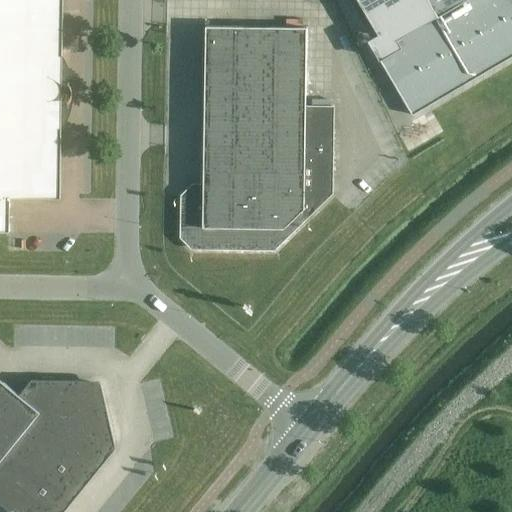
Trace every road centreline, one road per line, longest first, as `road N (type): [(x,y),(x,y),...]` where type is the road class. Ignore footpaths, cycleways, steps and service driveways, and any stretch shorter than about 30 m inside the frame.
road 1 (unclassified): [(130,0),(127,286)]
road 2 (secondary): [(511,203),(402,305),(334,395)]
road 3 (secondary): [(334,395),(511,244)]
road 4 (unclassified): [(127,286),(307,429)]
road 5 (unclassified): [(127,286),(0,284)]
